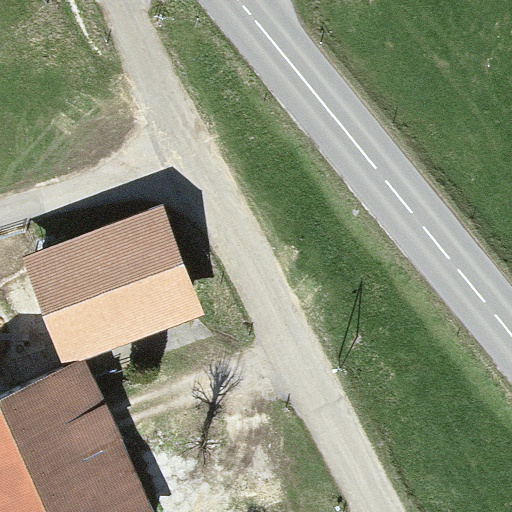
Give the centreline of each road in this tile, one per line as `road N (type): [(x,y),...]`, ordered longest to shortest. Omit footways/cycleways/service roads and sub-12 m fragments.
road 1 (unclassified): [(122,0),(186,156),(371,511)]
road 2 (secondary): [(511,332),(237,0)]
road 3 (track): [(0,214),(186,156)]
